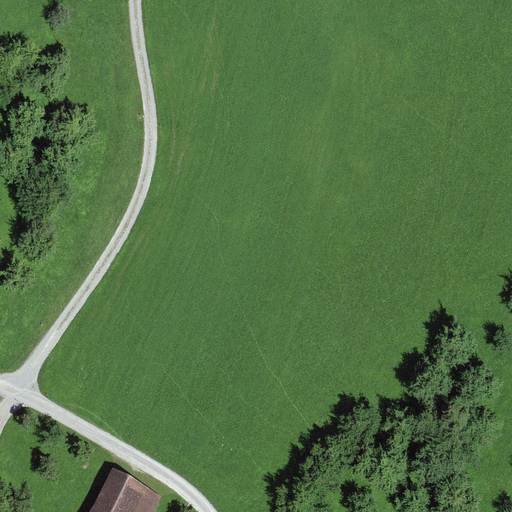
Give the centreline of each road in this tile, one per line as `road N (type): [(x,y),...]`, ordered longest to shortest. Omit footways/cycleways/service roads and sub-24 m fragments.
road 1 (track): [(0,424),(138,211),(153,122),(139,0)]
road 2 (track): [(0,383),(154,470),(205,511)]
